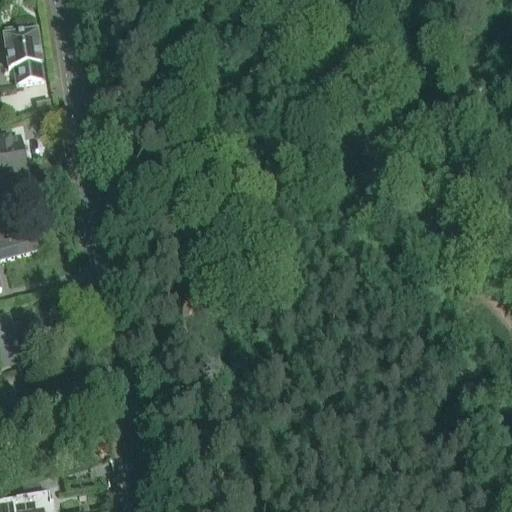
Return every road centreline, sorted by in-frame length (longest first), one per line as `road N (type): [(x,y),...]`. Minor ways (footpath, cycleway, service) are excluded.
road 1 (tertiary): [(140,511),(60,0)]
road 2 (track): [(246,0),(511,329)]
